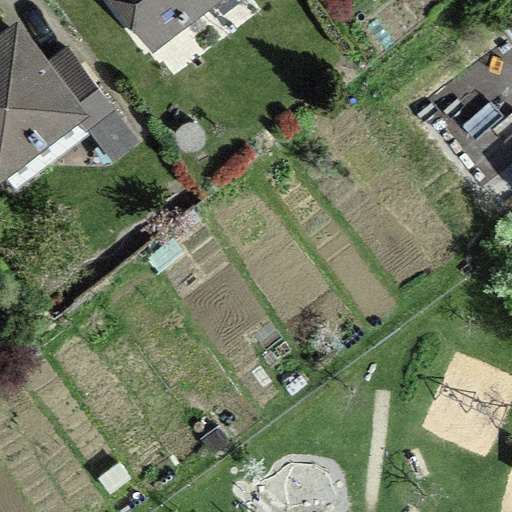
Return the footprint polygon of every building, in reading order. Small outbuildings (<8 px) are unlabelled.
[(116,0),(143,36),(171,15),(178,23),(207,0),(116,0)] [(107,107),(64,52),(39,71),(11,35),(0,43),(0,163),(70,111),(82,126),(107,107)] [(20,348),(29,362),(45,350),(35,337),(20,348)] [(310,383),(303,374),(287,385),(294,394),(310,383)] [(198,419),(202,424),(214,415),(210,409),(198,419)] [(200,436),(210,449),(228,436),(218,422),(200,436)] [(127,476),(115,460),(99,472),(112,488),(127,476)]
